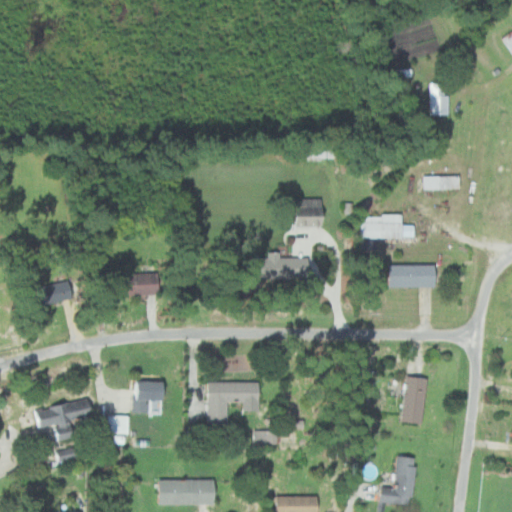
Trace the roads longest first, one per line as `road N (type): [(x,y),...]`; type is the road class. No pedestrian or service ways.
road 1 (residential): [(0,365),(175,334),(478,339)]
road 2 (residential): [(461,511),(487,286),(511,254)]
